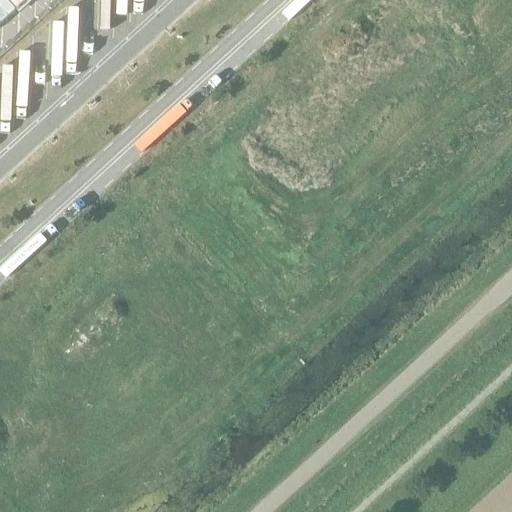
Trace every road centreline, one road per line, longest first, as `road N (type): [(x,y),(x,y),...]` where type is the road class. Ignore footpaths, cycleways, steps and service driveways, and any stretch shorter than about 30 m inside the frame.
road 1 (tertiary): [(286,0),(0,263)]
road 2 (unclassified): [(260,511),(511,280)]
